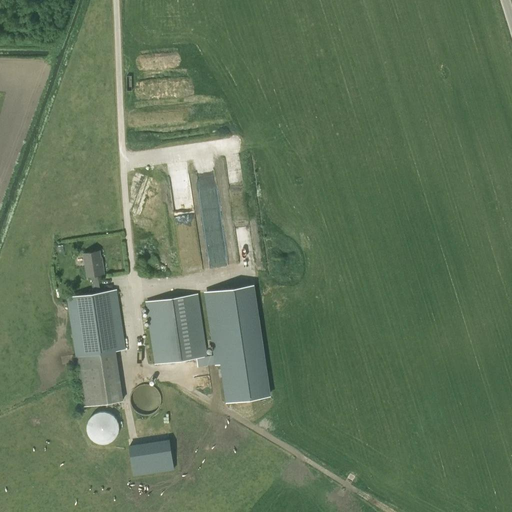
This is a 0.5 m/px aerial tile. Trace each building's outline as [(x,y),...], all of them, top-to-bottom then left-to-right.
[(133,213),(161,221),(171,181),(143,174),(133,213)] [(83,253),(86,277),(90,276),(92,294),(66,297),(82,407),(120,401),(113,351),(123,350),(114,290),(98,293),(96,275),(104,274),(100,250),(83,253)] [(215,355),(216,363),(222,362),(228,401),(268,395),(252,285),(206,292),(210,323),(219,321),(222,337),(213,339),(215,355)] [(146,302),(155,364),(207,356),(198,294),(146,302)] [(160,404),(161,401),(161,398),(160,395),(158,392),(156,390),(154,388),(151,387),(148,386),(145,386),(142,386),(139,387),(137,389),(135,391),(133,394),(132,396),(131,399),(131,402),(132,405),(133,408),(134,411),(137,413),(139,414),(142,415),(145,416),(148,416),(151,415),(154,414),(156,412),(158,410),(160,407),(160,404)] [(91,437),(92,438),(93,439),(94,440),(95,440),(96,441),(97,442),(98,442),(99,442),(100,443),(101,443),(102,443),(103,443),(104,443),(106,443),(107,443),(108,443),(109,443),(110,442),(111,442),(112,441),(113,441),(114,440),(115,439),(116,439),(117,438),(117,437),(118,436),(119,435),(119,434),(120,433),(120,432),(120,431),(121,429),(121,428),(121,427),(121,425),(121,424),(121,423),(120,422),(120,421),(120,420),(119,419),(118,418),(118,417),(117,416),(116,415),(115,414),(115,413),(114,413),(113,412),(112,412),(111,411),(110,411),(108,410),(107,410),(106,410),(105,410),(104,410),(103,410),(102,410),(100,410),(99,410),(98,411),(97,411),(96,412),(95,412),(94,413),(93,414),(92,415),(91,416),(90,417),(90,418),(89,419),(89,420),(88,421),(88,422),(88,424),(87,425),(87,426),(87,427),(87,428),(87,429),(88,430),(88,431),(88,432),(89,433),(89,434),(90,435),(90,436),(91,437)]
